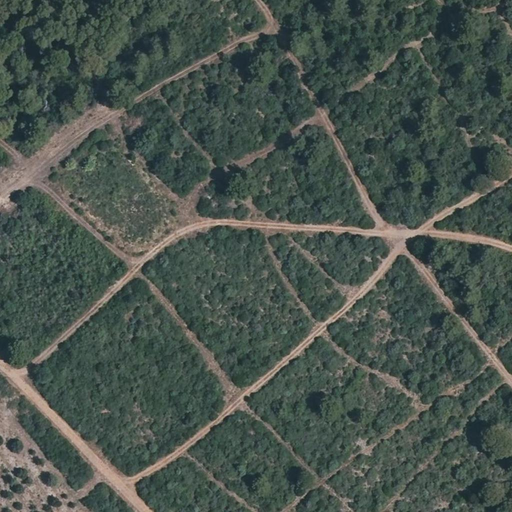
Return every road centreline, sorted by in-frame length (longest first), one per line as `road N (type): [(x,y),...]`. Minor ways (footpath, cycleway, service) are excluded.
road 1 (track): [(411,234),(205,221),(168,240),(12,379)]
road 2 (track): [(142,511),(0,367)]
